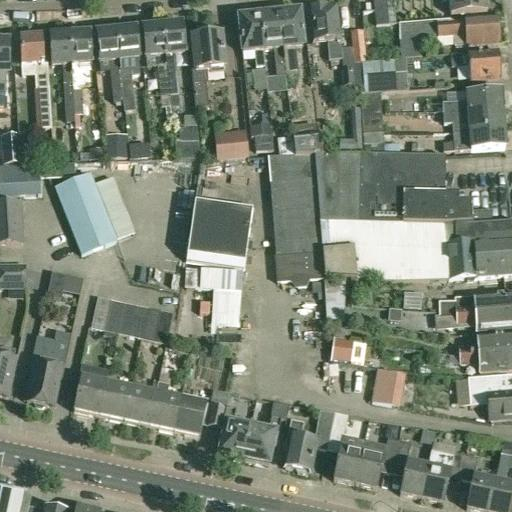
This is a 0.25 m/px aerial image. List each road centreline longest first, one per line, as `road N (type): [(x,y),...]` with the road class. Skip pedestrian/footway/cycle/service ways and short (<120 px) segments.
road 1 (primary): [(261,511),(0,455)]
road 2 (residential): [(0,10),(130,0)]
